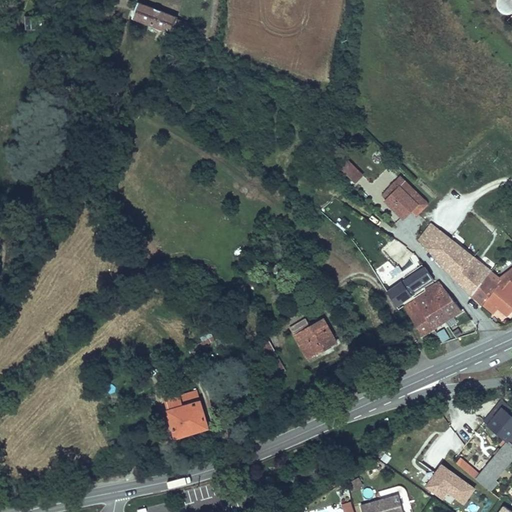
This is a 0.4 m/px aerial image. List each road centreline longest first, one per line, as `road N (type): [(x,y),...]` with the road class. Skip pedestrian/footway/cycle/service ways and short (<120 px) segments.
road 1 (primary): [(23,511),(199,473),(366,404)]
road 2 (residential): [(366,404),(511,381)]
road 3 (residential): [(495,345),(404,234)]
road 4 (primary): [(366,404),(495,345)]
